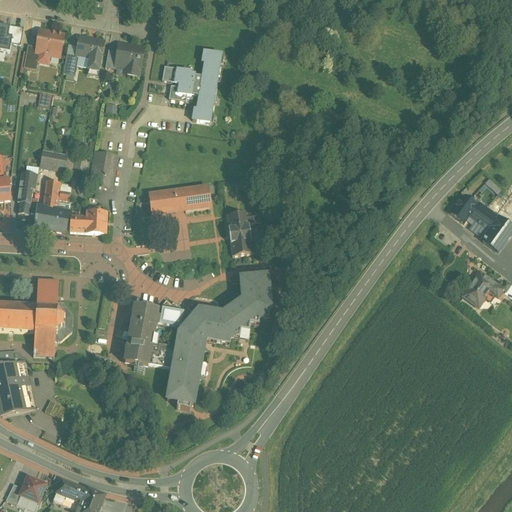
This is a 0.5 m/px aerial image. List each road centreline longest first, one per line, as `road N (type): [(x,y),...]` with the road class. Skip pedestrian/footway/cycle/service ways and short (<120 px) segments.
road 1 (primary): [(278,406),(435,195),(511,125)]
road 2 (primary): [(0,434),(103,482),(184,491)]
road 3 (residential): [(21,10),(154,34)]
road 4 (residential): [(116,250),(129,121)]
